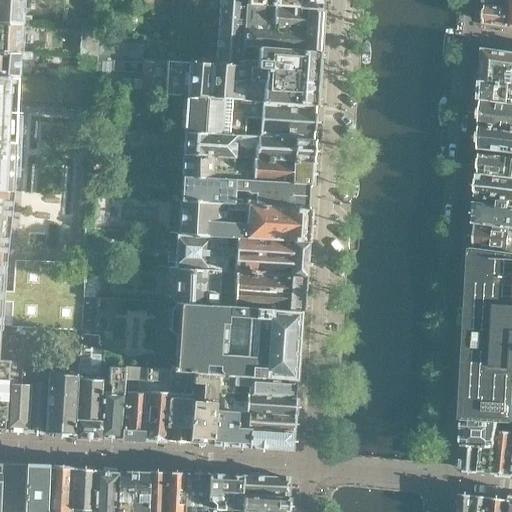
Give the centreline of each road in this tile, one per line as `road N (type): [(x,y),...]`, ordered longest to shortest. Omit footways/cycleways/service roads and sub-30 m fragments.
road 1 (residential): [(439,478),(473,0)]
road 2 (residential): [(333,0),(308,467)]
road 3 (residential): [(308,467),(0,445)]
